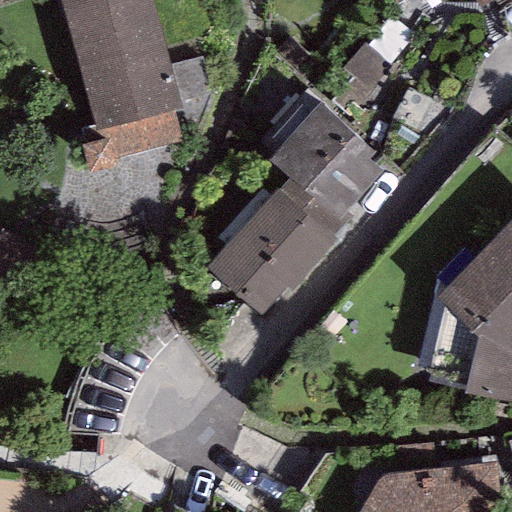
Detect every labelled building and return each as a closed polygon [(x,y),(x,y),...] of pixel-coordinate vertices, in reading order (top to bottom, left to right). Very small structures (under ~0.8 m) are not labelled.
[(110,141),(113,155),(176,139),(168,109),(175,107),(146,0),(88,0),(61,7),(85,95),(96,92),(110,141)] [(387,165),(319,105),(269,160),(289,178),(337,221),(346,211),(387,165)] [(110,141),(84,148),(91,174),(117,168),(113,155),(110,141)] [(351,216),(346,211),(337,221),(289,178),(206,266),(262,318),(336,240),(332,236),(351,216)] [(511,230),(444,301),(449,305),(434,373),(472,382),(470,392),(510,401),(511,390),(511,230)] [(170,333),(141,295),(90,346),(66,398),(66,430),(112,433),(131,377),(170,333)] [(491,463),(369,474),(350,511),(493,511),(496,507),(491,463)]
